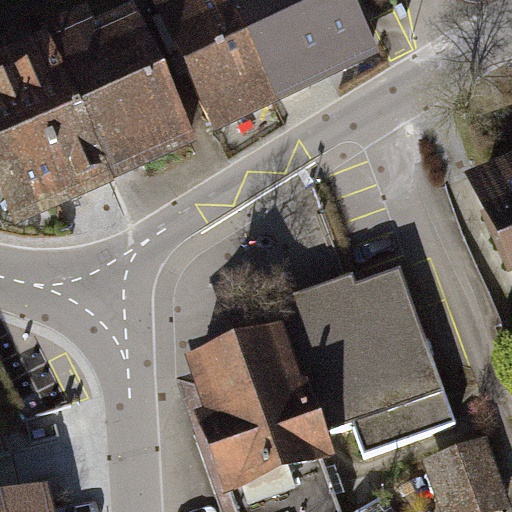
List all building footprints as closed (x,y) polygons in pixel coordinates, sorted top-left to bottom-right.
[(151,0),(213,126),(272,98),(224,0),(151,0)] [(348,0),(224,0),(272,98),(372,50),(348,0)] [(191,139),(139,23),(94,44),(85,26),(49,42),(51,47),(109,176),(191,139)] [(109,176),(51,47),(0,70),(0,186),(14,219),(109,176)] [(511,160),(459,184),(511,302),(511,160)] [(241,355),(194,370),(214,423),(206,427),(236,511),(339,511),(323,467),(326,465),(317,442),(354,429),(366,459),(457,426),(401,274),(312,306),(320,328),(304,333),(241,355)] [(506,511),(482,441),(417,463),(434,511),(506,511)] [(0,511),(28,511),(26,499),(0,504),(0,511)]
